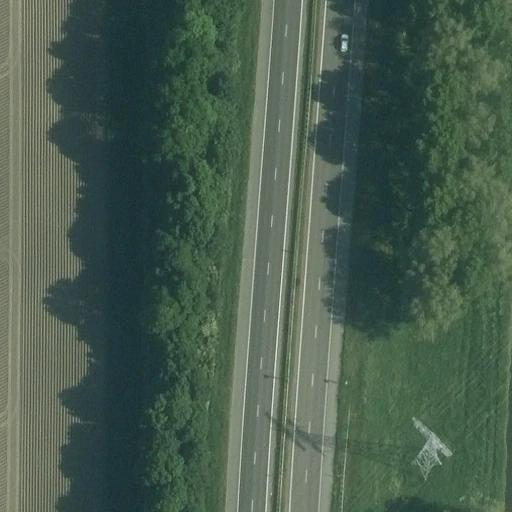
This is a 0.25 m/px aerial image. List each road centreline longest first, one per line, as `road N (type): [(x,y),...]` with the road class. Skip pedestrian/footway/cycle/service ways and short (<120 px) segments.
road 1 (motorway): [(288,0),(253,511)]
road 2 (motorway): [(304,511),(335,0)]
